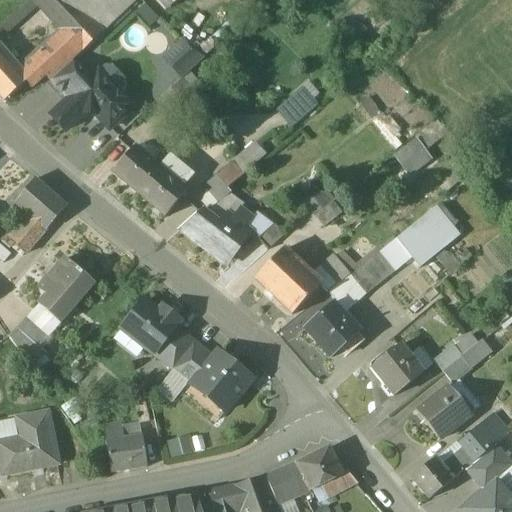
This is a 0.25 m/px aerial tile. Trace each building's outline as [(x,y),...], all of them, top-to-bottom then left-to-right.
[(31,0),(0,28),(0,38),(37,5),(32,0),(31,0)] [(61,31),(28,60),(37,70),(43,76),(49,82),(101,34),(82,13),(70,0),(32,0),(37,5),(61,31)] [(95,0),(70,0),(82,13),(96,1),(95,0)] [(82,13),(101,34),(138,0),(95,0),(96,1),(82,13)] [(155,0),(164,10),(174,0),(155,0)] [(184,39),(165,57),(184,77),(204,58),(184,39)] [(15,71),(1,55),(0,56),(0,98),(3,102),(26,83),(30,87),(43,76),(37,70),(28,60),(15,71)] [(90,79),(73,61),(49,82),(67,101),(90,79)] [(67,101),(51,117),(65,132),(83,114),(95,115),(109,129),(131,108),(117,93),(108,93),(93,77),(90,79),(67,101)] [(197,97),(181,80),(175,86),(191,103),(197,97)] [(191,103),(175,86),(159,100),(174,118),(191,103)] [(294,128),(319,104),(303,86),(277,109),(294,128)] [(436,120),(416,137),(428,150),(447,133),(436,120)] [(167,159),(151,145),(143,155),(158,168),(167,159)] [(255,145),(232,164),(242,176),(265,157),(255,145)] [(134,148),(111,173),(137,195),(159,169),(158,168),(143,155),(134,148)] [(188,175),(168,158),(167,159),(158,168),(159,169),(179,186),(188,175)] [(232,164),(217,176),(227,189),(242,176),(232,164)] [(179,186),(159,169),(137,195),(138,196),(164,217),(163,217),(164,218),(187,192),(179,186)] [(217,176),(204,187),(218,204),(230,194),(227,189),(217,176)] [(66,208),(36,182),(16,204),(30,216),(47,230),(66,208)] [(332,202),(313,217),(323,229),(341,214),(332,202)] [(435,209),(349,276),(326,295),(334,304),(343,316),(366,295),(411,261),(418,270),(459,239),(451,229),(435,209)] [(227,213),(217,225),(203,211),(179,231),(208,254),(213,248),(231,261),(253,233),(246,228),(252,220),(240,210),(234,218),(227,213)] [(18,230),(9,241),(14,245),(26,255),(47,230),(30,216),(18,230)] [(0,223),(0,240),(5,245),(9,241),(18,230),(4,218),(0,223)] [(9,241),(5,245),(10,249),(14,245),(9,241)] [(319,283),(284,250),(254,281),(292,316),(319,287),(321,285),(319,283)] [(64,259),(38,290),(45,296),(38,305),(54,319),(73,297),(79,301),(94,284),(64,259)] [(336,269),(331,262),(322,269),(327,276),(319,283),(321,285),(319,287),(326,295),(349,276),(340,266),(336,269)] [(144,301),(121,329),(153,355),(175,327),(179,322),(162,308),(158,313),(144,301)] [(334,304),(304,330),(308,334),(307,335),(314,343),(315,342),(330,359),(342,348),(348,354),(362,342),(357,335),(359,333),(343,316),(334,304)] [(51,338),(27,316),(8,338),(29,367),(47,354),(41,349),(51,338)] [(194,342),(175,327),(153,355),(172,370),(194,342)] [(194,342),(172,370),(190,385),(212,358),(194,342)] [(422,374),(400,346),(374,366),(385,379),(381,382),(393,397),(422,374)] [(452,346),(433,362),(442,373),(461,358),(452,346)] [(233,368),(216,354),(212,358),(190,385),(193,387),(194,387),(207,397),(206,398),(225,413),(250,382),(248,381),(248,374),(240,368),(233,368)] [(461,358),(442,373),(452,385),(471,370),(461,358)] [(447,388),(416,413),(438,441),(469,416),(447,388)] [(21,440),(0,444),(0,463),(2,476),(57,465),(47,415),(17,421),(21,440)] [(491,415),(457,444),(460,448),(463,451),(472,464),(494,446),(507,435),(491,415)] [(122,425),(104,430),(106,447),(124,442),(122,425)] [(199,434),(167,443),(171,459),(203,450),(199,434)] [(124,442),(106,447),(110,474),(146,468),(141,437),(124,442)] [(472,464),(464,471),(483,493),(496,482),(503,490),(511,482),(511,468),(494,446),(472,464)] [(328,448),(296,465),(309,492),(320,487),(342,476),(342,475),(328,448)] [(463,451),(442,468),(435,459),(411,479),(429,500),(464,471),(472,464),(463,451)] [(296,465),(265,478),(277,506),(309,492),(296,465)] [(342,476),(320,487),(327,499),(356,484),(346,472),(342,475),(342,476)] [(276,511),(264,478),(233,489),(241,511),(276,511)] [(462,511),(511,511),(511,500),(503,490),(496,482),(483,493),(462,511)] [(223,511),(218,492),(198,496),(202,511),(223,511)] [(200,511),(196,496),(166,502),(169,511),(200,511)]
